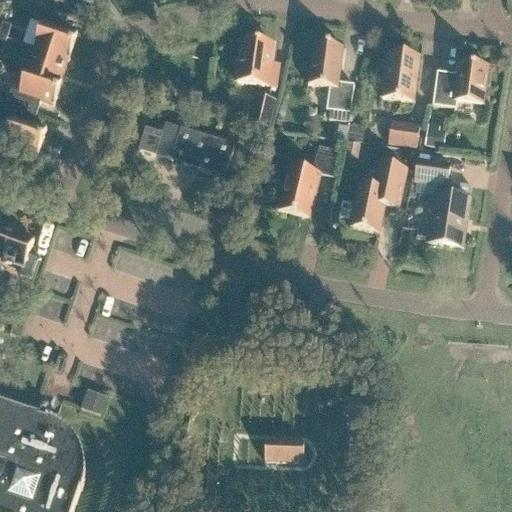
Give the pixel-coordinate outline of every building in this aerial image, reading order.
[(69,63),(77,37),(76,37),(76,38),(64,34),(68,21),(38,11),(33,25),(42,27),(34,51),(35,51),(68,62),(69,63)] [(0,39),(6,41),(11,28),(2,25),(0,31),(0,39)] [(271,68),(274,49),(242,44),(239,69),(236,70),(235,78),(237,80),(236,86),(276,91),(279,69),(271,68)] [(344,51),(314,47),(308,88),(329,91),(326,113),(330,114),(350,116),(354,88),(339,86),(344,51)] [(68,62),(35,51),(28,73),(61,84),(68,62)] [(414,106),(420,61),(388,57),(382,102),(414,106)] [(484,108),(489,71),(458,66),(456,78),(437,76),(433,109),(456,112),(457,104),(484,108)] [(0,95),(0,103),(7,106),(7,107),(37,117),(41,105),(53,108),(53,109),(54,109),(62,84),(61,84),(28,73),(27,73),(19,97),(11,94),(9,99),(0,95)] [(254,99),(248,127),(269,131),(276,103),(254,99)] [(216,104),(214,103),(209,102),(206,113),(214,115),(216,104)] [(37,117),(7,107),(2,119),(11,122),(3,146),(37,157),(38,158),(46,132),(45,132),(33,129),(37,117)] [(330,114),(329,124),(349,127),(350,116),(330,114)] [(420,128),(391,124),(388,148),(416,152),(420,128)] [(440,129),(428,127),(425,148),(442,151),(444,136),(439,135),(440,129)] [(181,132),(165,128),(162,137),(146,132),(139,154),(223,181),(233,148),(181,131),(181,132)] [(348,147),(345,161),(357,164),(360,150),(348,147)] [(319,152),(317,158),(338,163),(340,157),(319,152)] [(289,171),(278,214),(310,222),(321,179),(334,182),(339,163),(338,163),(317,158),(312,177),(289,171)] [(450,168),(417,163),(413,186),(447,191),(450,168)] [(374,193),(358,190),(350,231),(379,237),(385,209),(398,212),(407,173),(379,167),(374,193)] [(461,251),(469,203),(435,198),(428,246),(461,251)] [(38,263),(28,259),(34,243),(0,230),(0,259),(4,262),(3,264),(23,271),(20,279),(31,282),(38,263)] [(288,341),(290,330),(273,326),(271,338),(288,341)] [(90,392),(84,412),(105,419),(111,399),(90,392)] [(0,402),(0,511),(73,511),(80,493),(82,493),(82,492),(83,489),(84,485),(85,480),(85,476),(85,470),(85,465),(84,461),(83,458),(82,456),(81,452),(79,448),(78,446),(77,443),(75,440),(72,437),(71,434),(69,432),(66,430),(62,426),(58,424),(55,422),(50,419),(46,418),(43,417),(39,416),(0,402)] [(303,466),(304,445),(265,444),(265,465),(303,466)]
